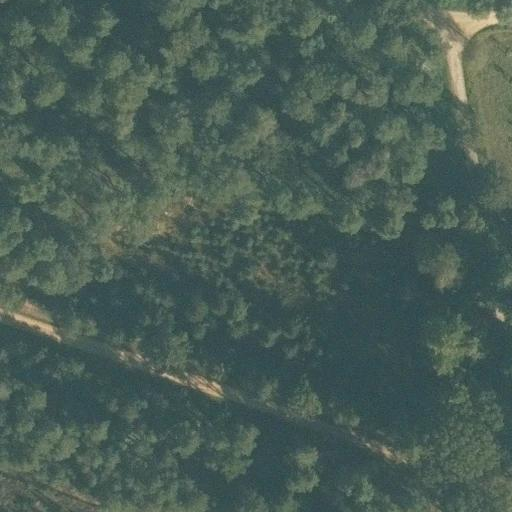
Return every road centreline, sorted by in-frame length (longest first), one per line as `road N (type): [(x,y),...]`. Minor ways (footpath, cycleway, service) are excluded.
road 1 (track): [(501,464),(0,300)]
road 2 (unclassified): [(511,13),(444,16),(511,428)]
road 3 (track): [(153,511),(0,460)]
road 4 (track): [(213,369),(195,511)]
